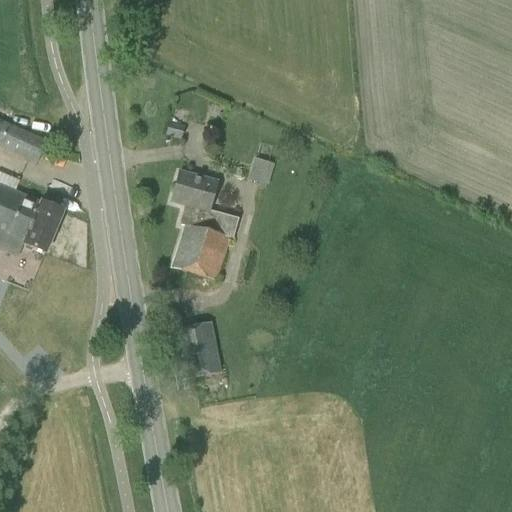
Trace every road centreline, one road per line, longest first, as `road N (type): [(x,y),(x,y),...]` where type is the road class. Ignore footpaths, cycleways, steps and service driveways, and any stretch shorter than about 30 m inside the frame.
road 1 (secondary): [(140,369),(90,0)]
road 2 (secondary): [(168,511),(140,369)]
